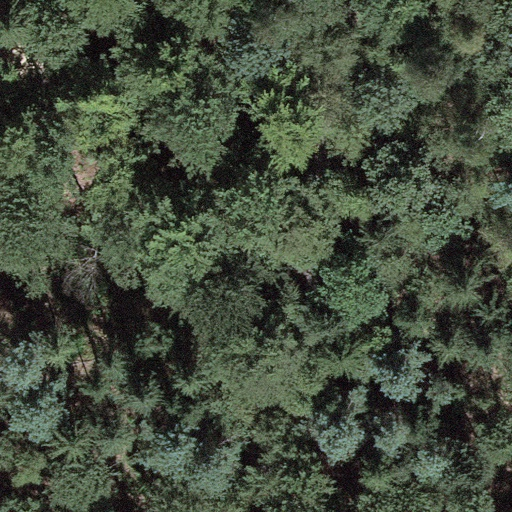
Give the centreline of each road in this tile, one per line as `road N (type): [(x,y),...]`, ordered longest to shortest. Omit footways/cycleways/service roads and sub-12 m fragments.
road 1 (track): [(235,511),(359,0)]
road 2 (track): [(116,0),(0,64)]
